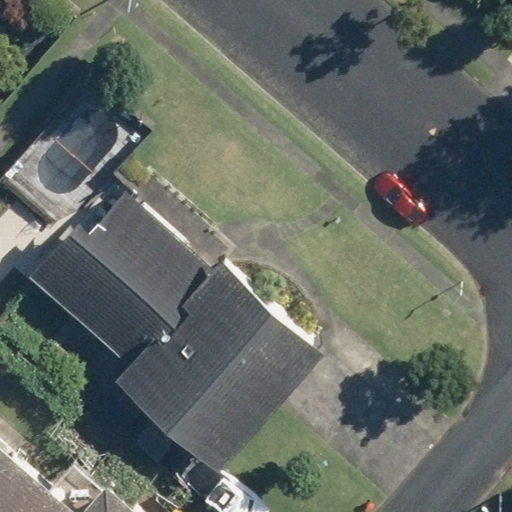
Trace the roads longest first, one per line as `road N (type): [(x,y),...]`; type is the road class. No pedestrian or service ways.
road 1 (residential): [(511,215),(244,0)]
road 2 (residential): [(511,419),(431,511)]
